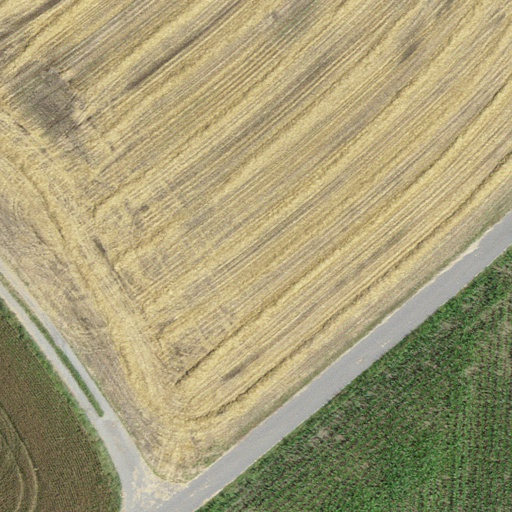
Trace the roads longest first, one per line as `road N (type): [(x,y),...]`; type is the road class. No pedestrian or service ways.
road 1 (residential): [(175,511),(286,432),(511,234)]
road 2 (residential): [(135,511),(27,297),(0,276)]
